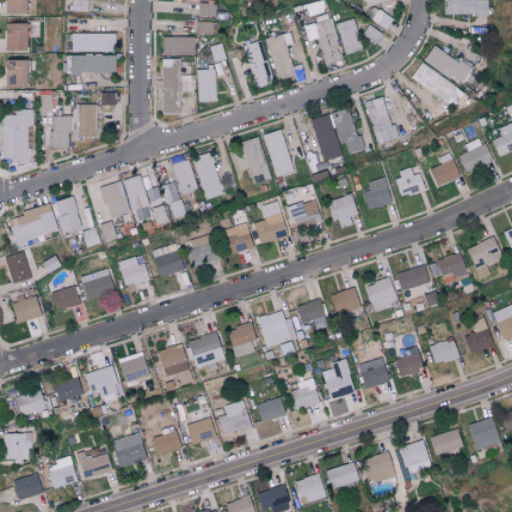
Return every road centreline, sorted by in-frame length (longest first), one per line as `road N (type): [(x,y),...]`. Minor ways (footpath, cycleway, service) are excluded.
road 1 (residential): [(0,366),(438,227),(511,192)]
road 2 (residential): [(0,199),(364,82),(409,45),(422,0)]
road 3 (secondary): [(112,511),(511,380)]
road 4 (residential): [(142,154),(146,0)]
